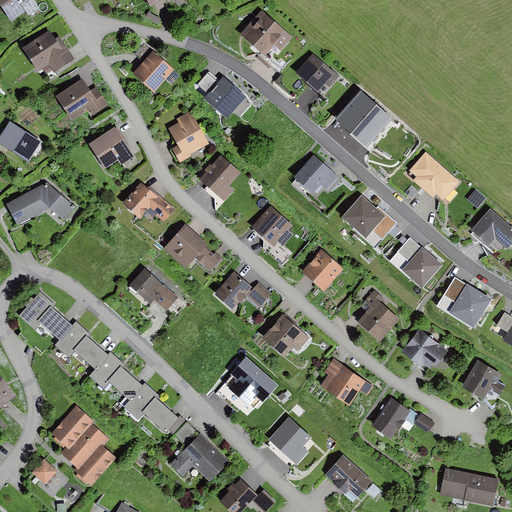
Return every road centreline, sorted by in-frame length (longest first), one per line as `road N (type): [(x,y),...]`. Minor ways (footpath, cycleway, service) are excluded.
road 1 (residential): [(80,29),(164,174),(192,207),(391,380),(457,420)]
road 2 (residential): [(80,29),(108,24),(162,36),(242,69),(451,252),(511,291)]
road 3 (residential): [(311,511),(75,289),(35,270),(11,284),(0,305)]
road 4 (residential): [(0,322),(34,413),(0,475)]
